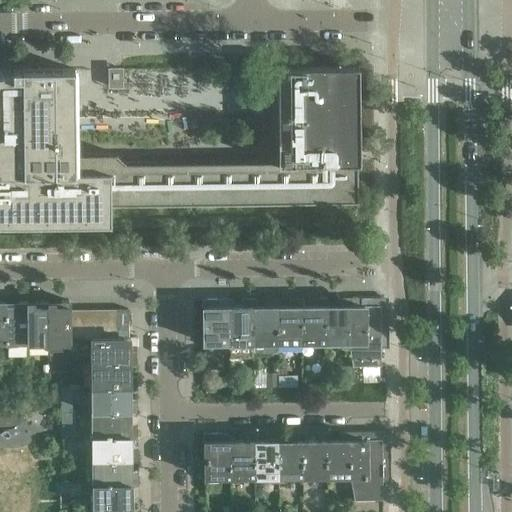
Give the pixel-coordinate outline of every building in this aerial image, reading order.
[(77,153),(76,145),(76,69),(13,69),(13,74),(0,74),(0,225),(111,225),(111,204),(358,202),(356,163),(360,163),(358,110),(358,66),(277,66),(278,161),(126,162),(117,153),(75,154),(75,153),(77,153)] [(122,86),(122,68),(109,68),(109,69),(109,86),(122,86)] [(325,341),(325,305),(328,305),(328,297),(320,297),(320,305),(304,306),(301,306),(301,341),(325,341)] [(349,341),(349,305),(352,305),(352,297),(344,297),(344,305),(328,305),(325,305),(325,341),(349,341)] [(385,341),(384,297),(352,297),(352,305),(349,305),(349,341),(353,365),(381,365),(381,341),(385,341)] [(253,342),(253,306),(256,306),(256,298),(248,298),(248,306),(229,306),(229,342),(253,342)] [(277,342),(277,306),(280,306),(280,298),(272,298),(272,306),(256,306),(253,306),(253,342),(277,342)] [(301,341),(301,306),(304,306),(304,298),(296,298),(296,306),(280,306),(277,306),(277,342),(301,341)] [(229,342),(229,306),(220,306),(220,299),(204,299),(205,343),(229,342)] [(27,341),(27,305),(27,300),(19,301),(19,305),(6,305),(6,341),(27,341)] [(48,341),(47,305),(48,305),(48,300),(40,300),(40,305),(27,305),(27,341),(48,341)] [(69,339),(69,314),(69,300),(61,300),(61,305),(48,305),(47,305),(48,341),(69,341),(69,339)] [(81,339),(80,313),(69,314),(69,339),(81,339)] [(93,338),(92,313),(80,313),(81,339),(93,339),(93,338)] [(105,338),(104,313),(92,313),(93,338),(105,338)] [(117,338),(116,313),(104,313),(105,338),(117,338)] [(129,338),(128,313),(116,313),(117,338),(129,338)] [(129,357),(129,338),(117,338),(105,338),(93,338),(93,339),(93,363),(129,362),(129,365),(137,365),(137,357),(129,357)] [(129,381),(129,365),(129,362),(93,363),(93,387),(129,386),(129,389),(137,389),(137,381),(129,381)] [(129,405),(129,389),(129,386),(93,387),(93,411),(129,410),(129,413),(137,413),(137,405),(129,405)] [(130,429),(129,413),(129,410),(93,411),(94,435),(130,434),(130,437),(138,437),(138,429),(130,429)] [(75,434),(75,412),(61,411),(61,435),(75,434)] [(327,475),(326,439),(329,439),(329,431),(321,431),(321,439),(305,440),(302,440),(303,475),(327,475)] [(351,475),(350,439),(353,439),(353,431),(345,431),(345,439),(329,439),(326,439),(327,475),(350,475),(351,475)] [(386,475),(385,431),(353,431),(353,439),(350,439),(351,475),(350,475),(354,499),(382,499),(382,475),(386,475)] [(231,476),(230,440),(221,440),(221,432),(206,433),(206,477),(231,476)] [(255,476),(254,440),(257,440),(257,432),(249,432),(249,440),(230,440),(231,476),(255,476)] [(279,476),(278,440),(281,440),(281,432),(273,432),(273,440),(257,440),(254,440),(255,476),(279,476)] [(303,475),(302,440),(305,440),(305,432),(297,432),(297,440),(281,440),(278,440),(279,476),(303,475)] [(130,453),(130,437),(130,434),(94,435),(94,459),(130,458),(130,461),(138,461),(138,453),(130,453)] [(130,477),(130,461),(130,458),(94,459),(94,483),(130,482),(130,485),(138,485),(138,477),(130,477)] [(130,501),(130,485),(130,482),(94,483),(94,507),(130,506),(130,509),(138,509),(138,501),(130,501)]
